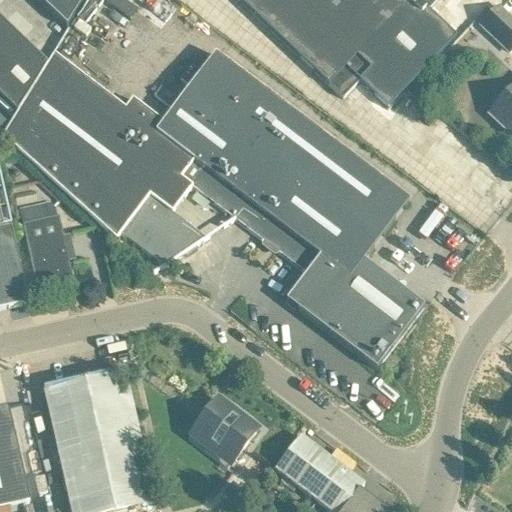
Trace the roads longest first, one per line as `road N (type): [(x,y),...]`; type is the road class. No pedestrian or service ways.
road 1 (unclassified): [(436,476),(381,456),(203,322),(174,311),(0,345)]
road 2 (unclassified): [(436,476),(449,388),(474,336),(511,291)]
